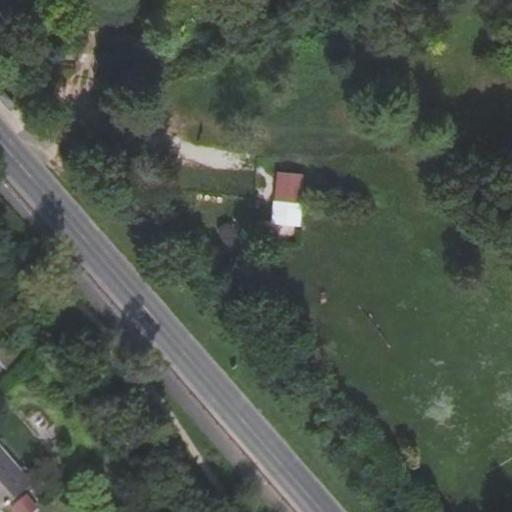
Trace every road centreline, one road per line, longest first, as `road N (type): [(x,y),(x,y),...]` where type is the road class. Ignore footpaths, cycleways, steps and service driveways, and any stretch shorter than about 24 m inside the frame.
road 1 (secondary): [(0,153),(314,511)]
road 2 (track): [(8,164),(61,120),(259,162),(359,151)]
